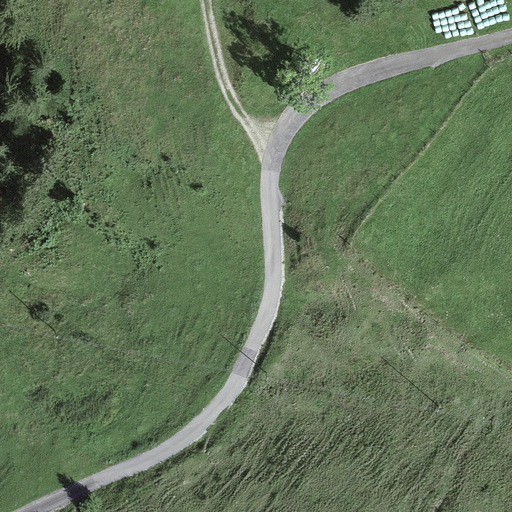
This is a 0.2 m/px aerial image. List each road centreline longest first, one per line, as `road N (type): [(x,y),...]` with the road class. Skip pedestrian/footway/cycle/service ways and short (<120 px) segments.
road 1 (track): [(31,511),(160,452),(230,391),(269,301),(271,164),(294,115),(352,79),(511,34)]
road 2 (track): [(275,148),(254,133),(226,89),(205,0)]
